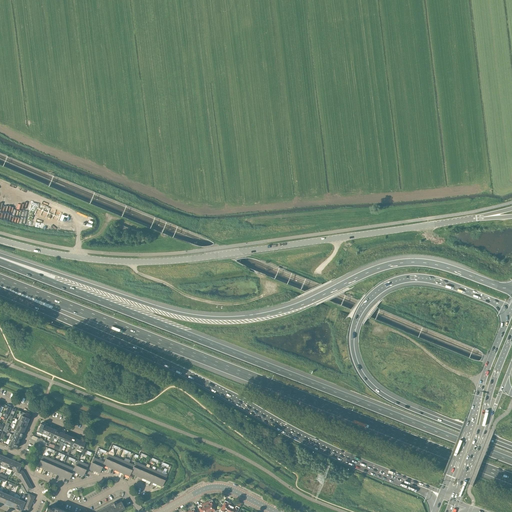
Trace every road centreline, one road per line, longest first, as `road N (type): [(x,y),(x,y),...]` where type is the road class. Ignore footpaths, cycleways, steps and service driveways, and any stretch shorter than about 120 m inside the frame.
road 1 (motorway): [(511,461),(0,260)]
road 2 (motorway): [(0,279),(511,479)]
road 3 (motorway): [(511,292),(447,265),(401,260),(279,310),(202,316),(0,257)]
road 4 (tertiary): [(492,215),(161,261),(53,253),(0,239)]
road 5 (motorway): [(0,281),(305,439),(440,496)]
road 6 (motorway): [(511,447),(391,400),(358,368),(351,340),(369,296),(410,275),(491,298),(506,319)]
road 7 (primary): [(506,319),(440,496)]
road 8 (track): [(275,290),(209,302),(136,272),(131,261)]
road 9 (unclassified): [(162,511),(223,487),(275,511)]
